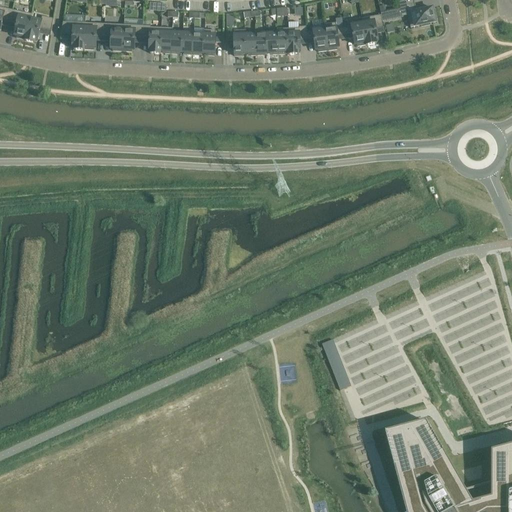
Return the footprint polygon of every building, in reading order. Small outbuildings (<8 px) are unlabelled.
[(404,0),(405,2),(399,4),(401,10),(415,7),(413,1),(418,0),(404,0)] [(0,33),(3,22),(10,23),(13,11),(0,7),(0,33)] [(430,26),(430,25),(436,23),(435,21),(437,20),(435,12),(433,12),(433,10),(416,13),(415,7),(401,10),(402,17),(409,15),(412,29),(421,27),(422,28),(430,26)] [(284,9),(277,9),(277,17),(285,17),(288,17),(287,8),(284,9)] [(304,8),(289,8),(289,15),(303,16),(304,8)] [(13,11),(10,23),(17,25),(15,36),(17,37),(17,39),(25,41),(26,41),(31,15),(13,11)] [(53,19),(42,17),(41,22),(31,19),(32,15),(31,15),(26,41),(35,43),(36,41),(38,41),(40,29),(51,31),(53,19)] [(235,19),(227,16),(227,27),(232,29),(235,19)] [(381,16),(362,19),(367,46),(376,44),(376,42),(378,41),(376,30),(384,28),(381,16)] [(353,34),(355,46),(357,45),(358,47),(366,46),(367,46),(362,19),(362,22),(351,24),(351,27),(344,28),(345,35),(353,34)] [(85,24),(63,22),(61,35),(73,35),(72,48),(75,48),(74,50),(84,51),(85,24)] [(337,50),(337,48),(339,48),(338,36),(345,35),(344,28),(337,30),(336,23),(324,25),(328,51),(337,50)] [(85,24),(84,51),(85,50),(94,51),(94,49),(96,49),(97,37),(104,37),(105,25),(85,24)] [(105,25),(104,37),(111,38),(111,50),(113,50),(113,52),(122,52),(124,25),(105,25)] [(124,25),(122,52),(132,53),(132,51),(134,51),(135,39),(142,39),(143,26),(124,25)] [(306,27),(307,40),(314,39),(316,51),(318,51),(318,53),(328,51),(324,25),(324,27),(313,29),(313,33),(307,33),(306,27)] [(143,26),(142,39),(150,40),(149,52),(151,52),(151,54),(160,55),(161,28),(151,28),(151,27),(143,26)] [(299,55),(299,53),(300,52),(300,41),(307,40),(306,27),(299,28),(299,29),(288,29),(289,56),(299,55)] [(171,55),(172,29),(161,28),(160,55),(161,55),(161,52),(165,52),(165,54),(171,55)] [(172,29),(171,55),(177,55),(177,53),(182,53),(183,34),(172,34),(173,29),(172,29)] [(284,55),(284,53),(289,53),(289,56),(288,29),(277,30),(278,55),(284,55)] [(194,35),(193,56),(198,56),(199,54),(203,54),(205,31),(204,30),(204,35),(194,35)] [(267,32),(267,54),(272,54),(272,56),(278,55),(277,30),(277,32),(267,32)] [(205,31),(203,54),(208,55),(208,56),(215,57),(216,31),(205,31)] [(235,57),(241,57),(241,55),(246,55),(245,36),(245,31),(234,31),(234,42),(234,48),(235,57)] [(246,36),(245,31),(245,36),(246,55),(251,54),(251,56),(257,56),(256,35),(246,36)] [(256,35),(257,56),(263,56),(263,54),(267,54),(267,32),(266,32),(266,35),(256,35)] [(183,34),(182,53),(187,53),(187,55),(193,56),(194,35),(183,34)] [(400,429),(385,432),(406,511),(511,511),(511,445),(491,451),(491,482),(465,489),(426,422),(411,426),(400,429)]
